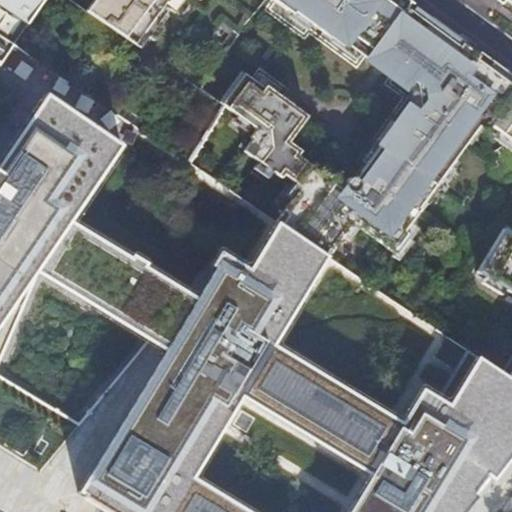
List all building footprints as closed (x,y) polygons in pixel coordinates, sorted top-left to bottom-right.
[(40,0),(0,0),(0,57),(11,42),(0,34),(0,3),(25,21),(40,0)] [(347,41),(370,58),(367,61),(404,87),(409,80),(416,84),(420,107),(415,114),(407,108),(379,146),(384,149),(376,159),(372,156),(355,178),(353,177),(351,177),(348,178),(346,180),(345,182),(345,184),(333,176),(329,180),(297,157),(300,152),(288,143),(307,117),(281,99),(284,96),(283,95),(281,98),(265,87),(264,89),(241,73),(218,103),(255,130),(253,133),(255,135),(243,151),(280,179),(283,176),(300,188),(277,222),(328,257),(352,224),(395,255),(409,236),(403,232),(420,210),(418,208),(447,169),(444,166),(474,125),(486,133),(491,126),(511,141),(511,81),(471,52),(431,23),(429,26),(416,17),(406,9),(408,6),(400,0),(93,0),(85,12),(139,48),(174,0),(271,0),(292,15),(295,12),(342,47),(347,41)] [(292,356),(290,360),(279,353),(281,350),(274,345),(328,257),(277,222),(248,269),(220,251),(210,266),(214,268),(196,298),(193,301),(190,299),(192,295),(190,295),(188,298),(167,285),(169,281),(167,280),(165,284),(144,271),(146,268),(144,266),(146,263),(131,254),(129,257),(121,252),(118,255),(97,241),(99,238),(98,237),(95,241),(74,227),(77,224),(75,222),(73,226),(68,223),(122,144),(45,93),(0,159),(0,313),(32,267),(45,274),(42,278),(44,279),(46,275),(67,288),(65,292),(67,293),(69,289),(91,302),(88,306),(90,307),(92,303),(112,315),(110,319),(112,320),(113,321),(114,321),(116,318),(137,330),(135,334),(136,335),(138,331),(160,344),(158,348),(159,349),(161,345),(165,348),(163,351),(162,352),(174,359),(158,385),(150,398),(133,425),(124,420),(124,421),(121,419),(77,492),(82,495),(82,496),(107,511),(455,511),(484,476),(489,480),(511,450),(511,380),(506,377),(495,369),(467,350),(437,398),(422,389),(401,423),(396,420),(394,423),(383,417),(385,413),(384,412),(382,416),(360,403),(362,399),(361,398),(359,402),(337,389),(339,385),(338,384),(336,388),(314,375),(316,371),(315,370),(313,374),(291,360),(293,357),(292,356)] [(511,367),(506,377),(511,380),(511,234),(502,228),(476,271),(511,292),(511,367)] [(150,398),(158,385),(155,384),(153,384),(150,385),(148,387),(147,389),(146,392),(147,394),(148,397),(150,398)]
